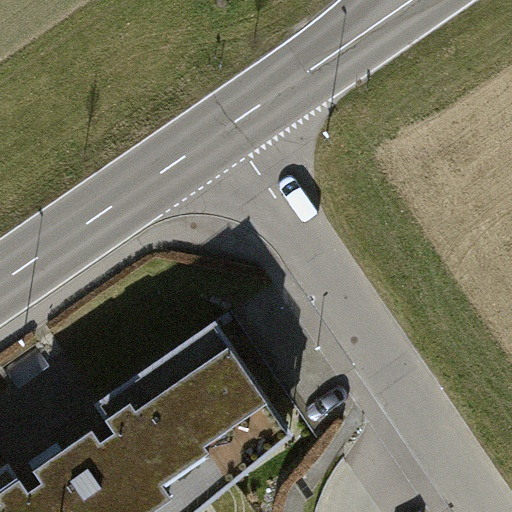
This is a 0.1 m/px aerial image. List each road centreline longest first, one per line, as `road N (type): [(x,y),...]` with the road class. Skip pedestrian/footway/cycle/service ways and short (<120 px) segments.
road 1 (residential): [(490,511),(228,128)]
road 2 (secondary): [(228,128),(0,284)]
road 3 (secondary): [(414,0),(228,128)]
